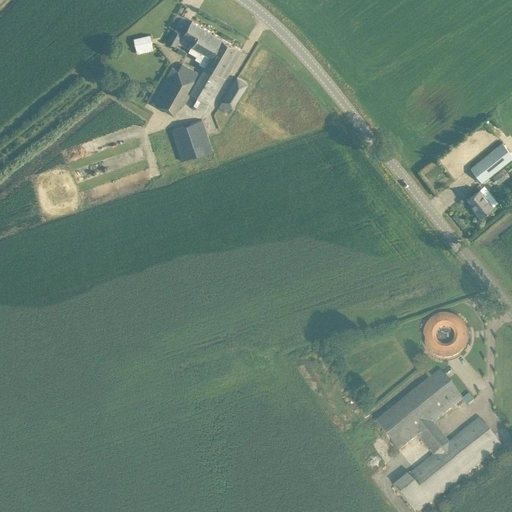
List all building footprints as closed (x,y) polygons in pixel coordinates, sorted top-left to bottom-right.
[(194,42),(192,45),(200,50),(211,32),(191,21),(183,36),(194,42)] [(167,42),(174,46),(181,34),(174,30),(167,42)] [(241,49),(211,32),(200,50),(192,45),(188,51),(196,55),(195,58),(200,61),(199,63),(204,66),(190,92),(210,104),(241,49)] [(137,54),(154,50),(150,35),(134,39),(137,54)] [(172,66),(152,102),(174,115),(180,103),(183,104),(189,94),(186,92),(197,72),(182,63),(178,70),(172,66)] [(218,107),(228,113),(229,114),(231,110),(234,112),(235,110),(232,108),(247,83),(236,77),(218,107)] [(171,129),(182,161),(212,151),(201,119),(171,129)] [(481,182),(489,176),(511,157),(511,153),(503,142),(478,162),(470,168),(481,182)] [(492,176),(499,184),(506,178),(501,170),(492,176)] [(471,204),(480,216),(493,206),(480,189),(468,198),(472,203),(471,204)] [(466,338),(466,337),(463,337),(463,333),(465,332),(465,330),(464,328),(463,327),(462,325),(461,324),(460,323),(459,321),(457,320),(455,319),(453,318),(452,317),(450,317),(448,316),(445,316),(444,316),(443,316),(441,316),(439,317),(437,317),(435,318),(434,319),(432,320),(431,321),(430,322),(428,324),(427,325),(426,327),(425,328),(424,330),(424,332),(424,333),(423,335),(426,335),(428,345),(425,346),(426,348),(427,350),(428,351),(429,352),(431,354),(433,355),(435,356),(436,357),(438,358),(440,358),(442,358),(444,359),(446,359),(448,358),(450,358),(453,357),(455,356),(456,355),(457,354),(459,353),(460,352),(461,351),(462,349),(463,347),(464,345),(465,343),(465,342),(465,341),(466,339),(466,338)] [(412,511),(422,511),(493,454),(501,448),(478,420),(449,443),(433,423),(462,400),(439,372),(376,423),(398,451),(416,437),(432,456),(392,487),(412,511)]
